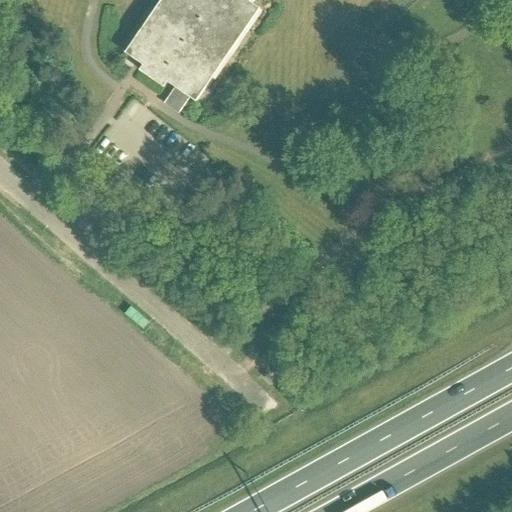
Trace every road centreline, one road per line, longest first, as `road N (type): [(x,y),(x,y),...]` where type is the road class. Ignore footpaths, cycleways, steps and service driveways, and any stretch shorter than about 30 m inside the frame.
road 1 (unclassified): [(247,388),(0,174)]
road 2 (trunk): [(511,368),(252,511)]
road 3 (trunk): [(340,511),(511,417)]
